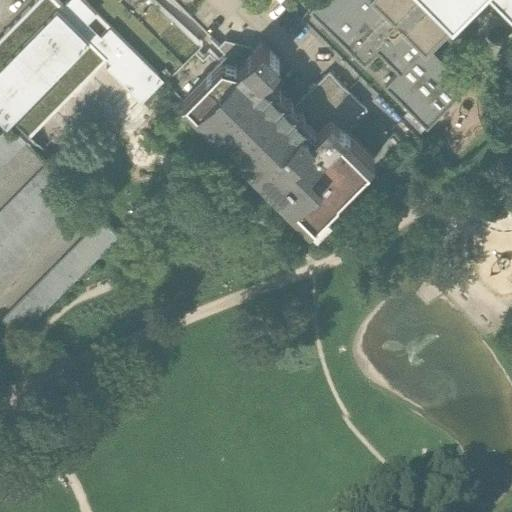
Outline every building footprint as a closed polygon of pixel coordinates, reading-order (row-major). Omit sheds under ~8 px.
[(57,0),(35,0),(0,36),(0,116),(7,123),(9,125),(25,141),(106,59),(112,66),(108,70),(144,105),(166,82),(82,0),(70,0),(64,6),(60,3),(57,0)] [(511,0),(324,0),(310,15),(367,72),(379,59),(399,79),(387,91),(425,129),(464,90),(424,50),(434,40),(465,9),(473,0),(500,0),(511,11),(511,0)] [(222,49),(229,57),(186,102),(240,156),(311,226),(375,163),(345,135),(370,111),(331,74),(299,105),(268,74),(285,57),(267,38),(255,49),(229,43),(222,49)] [(25,141),(9,125),(0,133),(0,168),(26,142),(25,141)] [(0,277),(80,197),(47,164),(0,211),(0,277)] [(0,355),(120,236),(102,218),(0,319),(0,355)]
